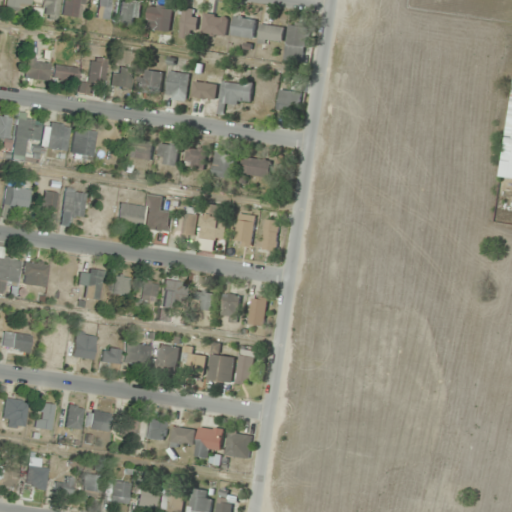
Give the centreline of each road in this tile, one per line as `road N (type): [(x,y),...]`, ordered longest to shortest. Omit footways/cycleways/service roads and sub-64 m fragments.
road 1 (residential): [(256,511),(333,0)]
road 2 (residential): [(309,142),(0,93)]
road 3 (residential): [(289,280),(0,230)]
road 4 (residential): [(270,413),(0,369)]
